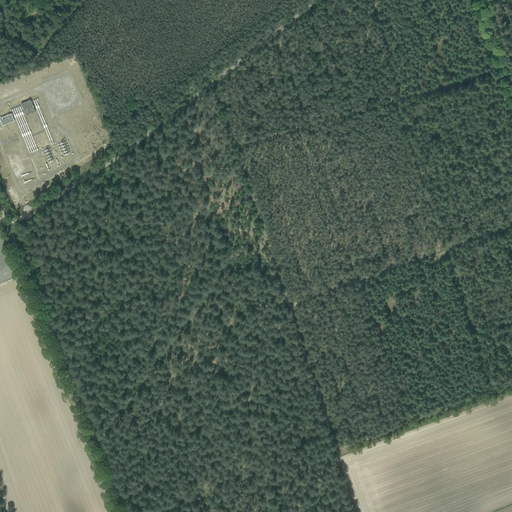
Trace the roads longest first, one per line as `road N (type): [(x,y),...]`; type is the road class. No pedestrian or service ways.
road 1 (track): [(511,219),(282,303),(271,269),(226,267),(93,447)]
road 2 (unclassified): [(0,225),(104,165),(318,0)]
road 3 (unknown): [(6,223),(118,511)]
road 4 (track): [(497,69),(230,145)]
road 5 (track): [(511,381),(328,448),(350,511)]
road 6 (track): [(212,83),(271,269)]
road 7 (track): [(394,99),(444,244)]
road 8 (track): [(282,303),(328,448)]
